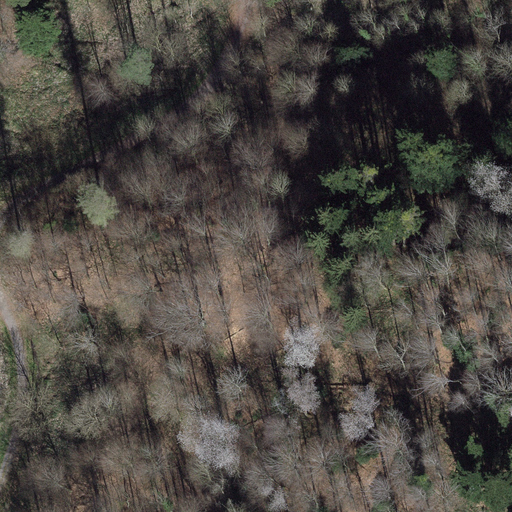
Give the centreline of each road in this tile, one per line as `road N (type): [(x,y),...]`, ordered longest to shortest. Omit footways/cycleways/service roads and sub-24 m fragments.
road 1 (track): [(247,0),(241,34),(217,78),(175,117),(22,191),(0,224)]
road 2 (track): [(0,304),(20,345),(22,401),(0,500)]
